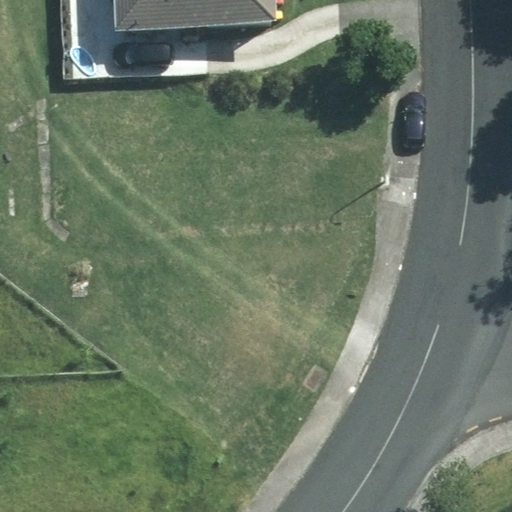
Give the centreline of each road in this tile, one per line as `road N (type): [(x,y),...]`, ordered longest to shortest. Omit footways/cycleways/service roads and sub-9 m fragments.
road 1 (residential): [(452,284),(469,196),(470,0)]
road 2 (residential): [(342,511),(414,387),(452,284)]
